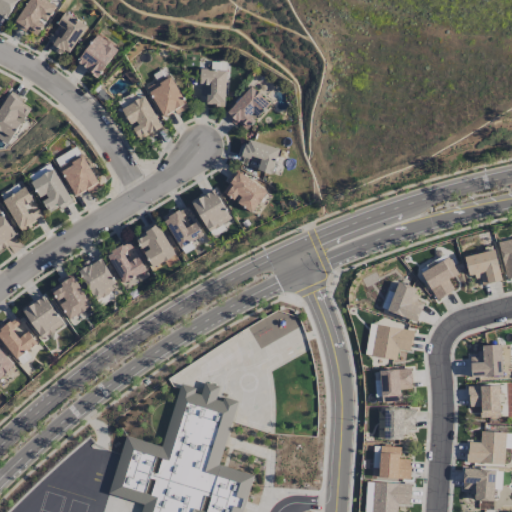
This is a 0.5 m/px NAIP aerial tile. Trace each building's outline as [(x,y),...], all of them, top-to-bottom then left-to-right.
[(0,0),(0,14),(6,19),(17,0),(0,0)] [(27,0),(14,23),(37,37),(56,4),(49,0),(27,0)] [(53,46),(70,55),(87,24),(64,11),(57,24),(64,28),(53,46)] [(98,77),(117,48),(96,34),(76,63),(98,77)] [(226,69),(200,68),(199,84),(210,84),(210,94),(199,94),(198,103),(225,105),(226,69)] [(146,86),(164,118),(187,105),(170,73),(146,86)] [(244,130),(270,103),(252,86),(225,112),(244,130)] [(11,92),(0,107),(0,139),(7,144),(32,106),(11,92)] [(121,107),(130,126),(132,125),(140,140),(162,129),(146,95),(121,107)] [(279,147),(247,138),(242,155),(260,161),(257,169),(271,173),(279,147)] [(75,196),(87,189),(89,192),(99,187),(78,145),(55,157),(75,196)] [(70,197),(53,168),(31,182),(41,198),(48,211),(70,197)] [(236,200),(252,212),(267,191),(238,170),(222,192),(235,201),(236,200)] [(41,219),(27,187),(4,197),(18,229),(41,219)] [(192,201),(208,231),(231,218),(215,188),(192,201)] [(194,248),(191,241),(202,237),(189,206),(165,216),(181,254),(194,248)] [(0,246),(17,236),(0,209),(0,246)] [(175,255),(158,223),(135,235),(152,267),(175,255)] [(511,237),(498,241),(506,278),(511,276),(511,237)] [(120,282),(145,272),(132,240),(107,250),(120,282)] [(469,277),(480,275),(482,284),(501,280),(496,249),(465,255),(469,277)] [(454,289),(448,279),(458,273),(448,256),(421,273),(437,300),(454,289)] [(77,266),(95,300),(118,288),(102,257),(91,263),(89,260),(77,266)] [(67,318),(90,307),(74,273),(67,277),(68,279),(52,286),(67,318)] [(418,288),(397,281),(387,311),(417,321),(423,302),(414,299),(418,288)] [(23,309),(42,338),(63,323),(44,295),(23,309)] [(0,337),(17,358),(37,342),(26,328),(25,328),(15,316),(0,327),(0,337)] [(376,323),(370,323),(366,354),(371,354),(376,323)] [(413,329),(376,325),(373,356),(397,358),(398,348),(411,349),(413,329)] [(469,356),(471,377),(503,375),(500,344),(479,345),(480,355),(469,356)] [(0,377),(15,364),(0,348),(0,377)] [(380,369),(381,401),(401,401),(400,388),(412,388),(411,368),(380,369)] [(242,511),(253,476),(221,464),(238,401),(225,396),(223,401),(217,399),(220,386),(205,382),(202,394),(196,392),(197,388),(182,383),(163,447),(127,435),(109,493),(144,504),(141,511),(242,511)] [(468,386),(468,406),(480,406),(480,417),(501,416),(500,385),(468,386)] [(384,438),(405,438),(405,429),(415,429),(415,407),(383,408),(384,438)] [(505,432),(480,431),(480,442),(467,441),(467,462),(504,463),(505,432)] [(410,458),(400,458),(400,446),(379,446),(378,477),(410,478),(410,458)] [(494,500),(495,469),(464,468),(463,488),(473,489),(472,499),(494,500)] [(411,483),(373,481),(372,511),(397,511),(397,504),(410,504),(411,483)]
